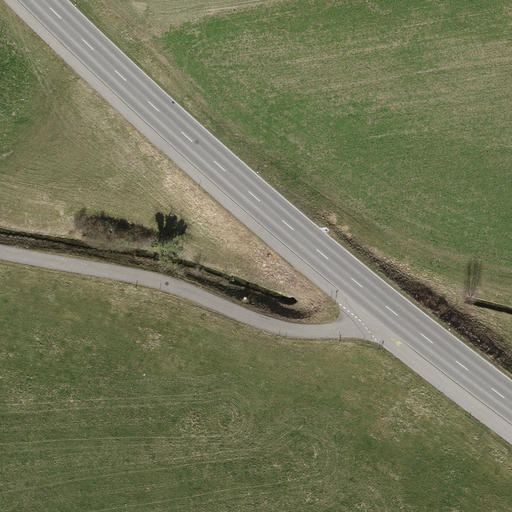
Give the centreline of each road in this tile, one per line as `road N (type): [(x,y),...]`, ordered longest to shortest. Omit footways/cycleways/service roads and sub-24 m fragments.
road 1 (tertiary): [(47,0),(147,100),(384,304),(511,400)]
road 2 (track): [(0,252),(184,289),(279,327),(349,327),(384,304)]
